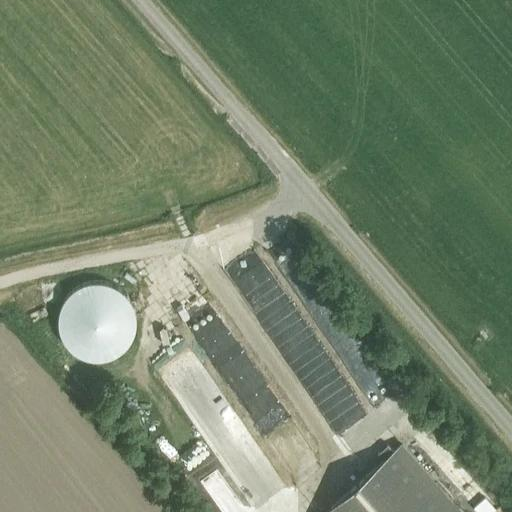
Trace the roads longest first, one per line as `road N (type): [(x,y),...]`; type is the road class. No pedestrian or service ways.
road 1 (unclassified): [(0,284),(209,237),(309,194)]
road 2 (unclassified): [(309,194),(511,425)]
road 3 (unclassified): [(309,194),(140,0)]
